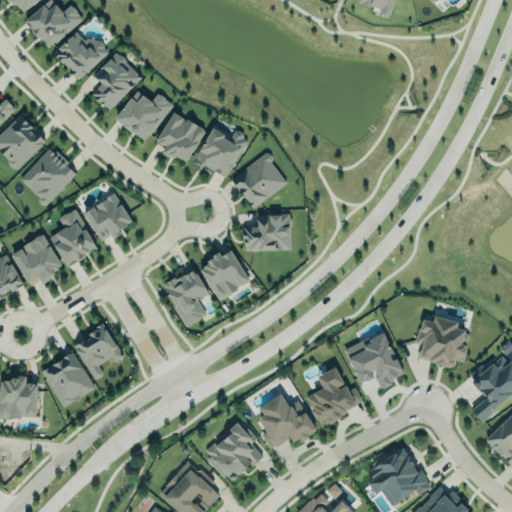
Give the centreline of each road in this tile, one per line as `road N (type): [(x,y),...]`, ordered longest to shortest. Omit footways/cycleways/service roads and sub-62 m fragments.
road 1 (primary): [(494,0),(472,69),(428,152),(374,220),(252,323),(118,408),(7,511)]
road 2 (primary): [(188,394),(345,286),(397,233),(490,91),(511,35)]
road 3 (residential): [(0,40),(86,133),(199,215)]
road 4 (residential): [(199,215),(21,331)]
road 5 (residential): [(426,402),(349,441),(256,511)]
road 6 (residential): [(188,394),(183,368),(126,266)]
road 7 (residential): [(105,280),(166,379),(188,394)]
road 8 (residential): [(511,505),(465,464),(426,402)]
